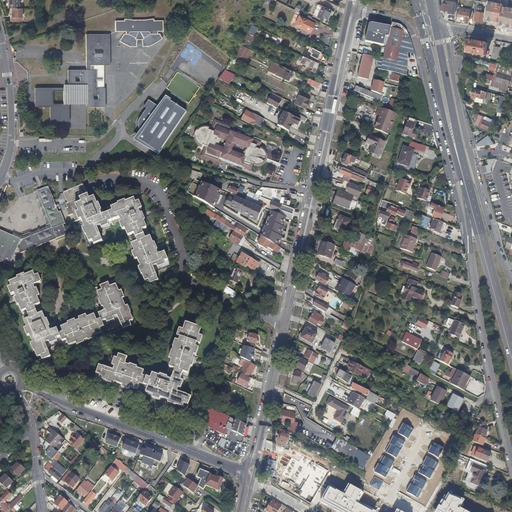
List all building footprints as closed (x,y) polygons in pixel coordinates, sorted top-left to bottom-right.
[(18,8),(17,0),(6,0),(7,8),(10,8),(18,8)] [(485,21),(488,3),(478,1),(478,4),(484,5),(482,13),(477,12),(475,22),(484,23),(485,21)] [(488,1),(488,3),(485,21),(500,23),(503,7),(503,4),(488,1)] [(455,15),(457,3),(447,2),(446,5),(442,4),(441,11),(449,12),(448,14),(455,15)] [(317,15),(322,5),(317,3),(313,13),(317,15)] [(333,11),(322,5),(317,15),(317,16),(321,18),(322,15),(326,17),(327,14),(330,16),(333,11)] [(511,8),(503,7),(500,23),(499,27),(511,29),(511,8)] [(21,20),(21,8),(18,8),(10,8),(10,16),(10,20),(21,20)] [(455,23),(461,24),(462,18),(464,18),(464,21),(469,22),(471,10),(467,10),(467,13),(466,14),(459,13),(459,11),(457,11),(455,23)] [(313,24),(314,22),(298,15),(294,24),(310,31),(313,24)] [(163,31),(162,20),(153,20),(153,18),(144,20),(140,20),(133,20),(127,19),(124,19),(124,21),(115,21),(114,32),(125,32),(125,34),(125,35),(123,35),(119,43),(130,48),(131,47),(135,48),(135,46),(143,46),(143,48),(147,47),(148,47),(162,39),(158,34),(157,34),(157,32),(163,31)] [(390,29),(391,28),(372,24),(369,26),(365,43),(383,47),(385,37),(388,38),(390,29)] [(249,33),(255,36),(258,29),(252,26),(249,33)] [(397,63),(403,32),(390,29),(388,38),(386,48),(384,55),(383,59),(397,63)] [(110,65),(110,33),(86,33),(86,64),(86,68),(68,68),(68,85),(65,85),(65,88),(36,88),(36,107),(51,107),(51,122),(68,122),(68,105),(85,105),(85,107),(105,107),(105,87),(104,87),(96,87),(96,69),(90,69),(90,65),(104,65),(110,65)] [(249,33),(243,44),(249,47),(255,36),(249,33)] [(488,39),(470,36),(467,53),(486,56),(488,39)] [(222,71),(230,60),(205,42),(204,43),(203,42),(199,47),(208,53),(204,59),(222,71)] [(241,46),(235,57),(245,62),(250,53),(247,51),(249,49),(241,46)] [(501,48),(494,47),(492,59),(499,60),(501,48)] [(316,60),(319,53),(309,48),(307,52),(311,54),(310,56),(316,60)] [(373,58),(362,55),(357,78),(368,80),(373,58)] [(318,64),(301,56),(299,61),(300,62),(299,64),(311,69),(310,71),(314,72),(318,64)] [(172,57),(167,63),(173,68),(178,61),(172,57)] [(488,69),(495,71),(497,64),(476,59),(475,63),(489,67),(488,69)] [(509,66),(498,63),(495,73),(511,77),(511,75),(511,73),(511,66),(509,66)] [(104,68),(104,65),(90,65),(90,69),(96,69),(96,87),(104,87),(104,68)] [(292,71),(279,66),(275,75),(288,81),(292,71)] [(234,75),(225,71),(220,79),(223,81),(229,84),(232,80),(234,75)] [(397,87),(399,76),(395,75),(395,74),(392,73),(391,75),(394,76),(392,80),(391,79),(390,81),(396,83),(395,87),(397,87)] [(511,77),(495,73),(495,76),(487,74),(486,79),(493,81),(493,82),(509,87),(510,82),(511,77)] [(317,88),(319,84),(314,81),(311,80),(309,84),(317,88)] [(370,92),(379,95),(382,96),(384,84),(373,81),(370,92)] [(508,90),(509,87),(493,82),(492,86),(508,90)] [(491,93),(506,97),(508,90),(492,86),(489,85),(487,92),(491,93)] [(377,100),(379,95),(370,92),(356,87),(354,91),(377,100)] [(489,101),(491,93),(487,92),(474,89),(472,96),(489,101)] [(283,98),(273,94),(268,104),(278,109),(283,98)] [(294,104),(304,109),(308,100),(298,95),(294,104)] [(178,122),(186,109),(166,96),(159,106),(148,98),(143,105),(146,107),(142,113),(138,120),(137,122),(137,123),(138,125),(139,128),(141,130),(142,131),(138,138),(147,144),(152,146),(152,145),(154,146),(153,148),(159,152),(170,135),(178,122)] [(388,105),(394,108),(397,101),(391,98),(388,105)] [(385,134),(385,133),(393,113),(376,107),(374,114),(377,115),(372,128),(371,129),(385,134)] [(264,120),(247,111),(242,120),(254,126),(254,125),(260,128),(264,120)] [(284,112),(278,125),(289,131),(292,124),(295,124),(299,125),(301,120),(298,119),(284,112)] [(205,124),(206,124),(208,118),(198,115),(195,123),(201,125),(205,124)] [(414,132),(418,121),(408,118),(406,121),(408,122),(404,135),(416,139),(418,133),(414,132)] [(233,124),(233,125),(229,124),(229,123),(226,122),(222,121),(222,120),(219,119),(219,120),(216,119),(213,128),(210,127),(211,124),(210,124),(209,124),(206,124),(205,124),(201,125),(199,127),(198,128),(197,129),(197,131),(196,133),(196,134),(196,136),(197,138),(197,139),(198,141),(199,142),(200,143),(201,144),(203,145),(204,142),(207,143),(203,152),(206,153),(205,154),(208,155),(208,154),(213,156),(212,157),(215,158),(215,157),(219,159),(221,160),(223,154),(244,162),(246,162),(245,164),(252,167),(252,165),(253,160),(256,161),(255,164),(256,164),(257,164),(259,164),(260,164),(261,164),(263,163),(264,163),(265,162),(266,161),(266,160),(262,157),(263,155),(268,156),(268,153),(268,151),(267,149),(266,148),(265,147),(264,146),(262,145),(261,147),(259,147),(260,142),(261,143),(262,141),(255,139),(255,140),(253,140),(254,139),(233,131),(235,125),(233,124)] [(491,124),(484,121),(481,128),(482,128),(481,130),(486,132),(487,130),(487,131),(491,124)] [(197,139),(197,138),(190,136),(187,144),(197,147),(199,142),(198,141),(197,139)] [(381,140),(366,136),(364,142),(369,144),(367,152),(377,155),(381,140)] [(489,136),(476,144),(477,146),(495,143),(489,136)] [(266,142),(265,147),(266,148),(267,149),(268,151),(268,153),(268,156),(268,157),(272,158),(276,146),(266,142)] [(427,147),(411,142),(409,148),(415,150),(425,153),(427,147)] [(409,148),(404,146),(398,164),(410,168),(415,150),(409,148)] [(353,162),(354,159),(345,155),(341,164),(347,167),(348,164),(349,160),(353,162)] [(267,159),(266,160),(266,161),(265,162),(264,163),(263,163),(261,164),(260,164),(259,164),(257,169),(267,173),(272,161),(267,159)] [(489,167),(482,169),(484,176),(492,174),(492,172),(495,160),(488,162),(489,167)] [(342,176),(350,179),(353,173),(339,167),(337,173),(339,174),(339,176),(342,177),(342,176)] [(353,173),(363,177),(364,174),(349,168),(348,170),(353,173)] [(201,174),(191,170),(190,178),(195,180),(197,176),(200,177),(201,174)] [(368,184),(370,180),(353,173),(350,179),(363,185),(364,182),(368,184)] [(411,182),(400,178),(396,191),(406,194),(408,187),(409,187),(411,182)] [(232,193),(231,194),(251,202),(255,194),(239,187),(238,190),(230,187),(230,185),(227,184),(228,182),(225,181),(222,189),(232,193)] [(215,207),(221,190),(199,182),(193,199),(215,207)] [(354,196),(359,198),(363,188),(349,182),(347,186),(346,192),(354,196)] [(88,195),(88,194),(87,194),(83,185),(65,193),(69,203),(85,197),(88,195)] [(426,201),(431,188),(422,185),(417,198),(426,201)] [(55,201),(50,190),(49,187),(38,192),(42,204),(43,205),(54,201),(55,201)] [(346,192),(339,190),(334,203),(349,209),(354,196),(346,192)] [(45,210),(43,205),(42,204),(38,192),(34,193),(41,209),(47,225),(47,227),(51,228),(52,228),(51,225),(45,210)] [(105,214),(98,196),(90,199),(88,195),(85,197),(69,203),(67,204),(68,208),(67,209),(69,216),(75,214),(78,221),(82,219),(84,223),(86,222),(88,226),(85,227),(83,229),(90,247),(103,241),(99,233),(115,226),(109,213),(105,214)] [(257,222),(262,207),(236,196),(235,199),(230,197),(226,205),(241,213),(240,214),(257,222)] [(141,219),(139,215),(141,214),(139,210),(142,209),(139,201),(137,202),(135,199),(127,202),(126,201),(119,204),(118,202),(107,206),(109,213),(115,226),(121,224),(124,230),(126,229),(131,240),(149,232),(145,221),(144,222),(143,219),(141,219)] [(56,205),(55,203),(54,201),(43,205),(45,210),(56,205)] [(292,213),(293,208),(284,205),(273,201),(270,209),(279,212),(280,210),(285,212),(286,211),(292,213)] [(434,212),(442,215),(445,208),(432,204),(430,208),(435,209),(434,212)] [(66,224),(62,214),(61,212),(59,213),(56,205),(45,210),(51,225),(55,224),(56,227),(64,225),(66,224)] [(204,209),(203,212),(207,215),(213,218),(215,214),(212,212),(213,211),(206,207),(205,210),(204,209)] [(399,210),(392,207),(391,209),(389,208),(387,212),(396,216),(399,210)] [(383,212),(382,211),(380,217),(388,220),(390,215),(383,212)] [(262,237),(278,246),(279,244),(282,237),(280,236),(284,227),(282,226),(286,217),(272,212),(270,217),(268,217),(266,222),(268,223),(267,226),(266,225),(263,231),(265,232),(263,234),(262,237)] [(441,221),(442,215),(434,212),(432,218),(441,221)] [(441,220),(447,222),(450,215),(443,213),(441,220)] [(418,226),(427,229),(431,218),(422,215),(418,226)] [(351,221),(340,216),(338,220),(337,220),(333,228),(338,230),(339,229),(346,232),(351,221)] [(232,229),(233,230),(235,226),(220,218),(218,221),(232,229)] [(431,229),(440,233),(443,223),(434,220),(431,229)] [(218,221),(214,227),(220,230),(219,232),(225,235),(227,232),(226,231),(227,230),(231,232),(232,229),(218,221)] [(58,233),(60,228),(65,227),(64,225),(56,227),(55,224),(51,225),(52,228),(52,229),(49,230),(51,234),(54,232),(58,240),(60,239),(58,233)] [(243,236),(245,232),(247,230),(238,225),(235,231),(243,236)] [(22,240),(41,233),(49,230),(52,229),(52,228),(51,228),(47,227),(28,234),(22,237),(22,240)] [(64,237),(66,232),(65,227),(60,228),(58,233),(60,239),(61,239),(64,237)] [(42,247),(55,241),(58,240),(54,232),(51,234),(49,230),(41,233),(22,240),(13,237),(3,232),(0,230),(0,262),(9,266),(10,265),(16,252),(18,249),(19,251),(21,255),(22,255),(23,254),(42,247)] [(230,240),(238,244),(243,236),(235,231),(230,240)] [(173,269),(166,251),(165,251),(161,253),(159,249),(158,250),(155,251),(153,247),(154,246),(153,243),(154,243),(149,232),(131,240),(135,251),(133,252),(136,259),(138,259),(141,266),(138,268),(145,283),(146,286),(164,279),(162,273),(173,269)] [(360,251),(373,257),(373,254),(373,247),(373,240),(356,232),(352,241),(350,247),(351,248),(360,251)] [(418,240),(405,236),(400,249),(413,254),(418,240)] [(278,246),(262,237),(258,244),(267,250),(269,246),(276,250),(278,246)] [(350,247),(352,241),(346,238),(342,248),(344,250),(348,251),(350,247)] [(317,256),(322,241),(316,240),(311,254),(317,256)] [(322,241),(317,256),(319,257),(319,255),(329,259),(331,255),(332,255),(335,246),(329,243),(322,241)] [(259,263),(243,253),(237,262),(246,268),(248,265),(255,269),(259,263)] [(441,257),(432,254),(426,267),(436,271),(441,257)] [(337,259),(335,264),(343,268),(345,263),(337,259)] [(412,271),(417,273),(419,266),(413,263),(412,266),(402,262),(400,266),(412,271)] [(241,280),(244,271),(231,266),(229,270),(224,281),(234,285),(235,283),(238,284),(239,280),(241,280)] [(314,280),(313,283),(316,285),(318,281),(326,286),(329,281),(324,278),(326,274),(318,270),(314,279),(314,280)] [(354,283),(358,276),(348,270),(344,278),(354,283)] [(39,296),(35,286),(41,283),(38,276),(35,277),(34,273),(25,277),(25,275),(16,279),(17,280),(9,284),(11,287),(9,288),(12,295),(15,294),(17,298),(19,297),(20,297),(21,300),(19,301),(21,304),(20,304),(24,316),(41,309),(36,297),(39,296)] [(356,286),(343,279),(337,290),(350,297),(356,286)] [(418,283),(411,280),(403,299),(410,302),(412,297),(421,301),(425,294),(416,290),(418,283)] [(137,324),(129,306),(126,307),(124,300),(125,299),(121,292),(119,293),(114,281),(96,289),(100,300),(101,300),(103,302),(104,302),(106,306),(103,308),(105,311),(98,314),(101,319),(104,328),(106,332),(116,328),(118,332),(137,324)] [(324,300),(328,293),(319,288),(317,292),(319,293),(316,297),(322,301),(324,300)] [(240,302),(244,296),(236,291),(232,297),(240,302)] [(460,296),(456,293),(451,306),(458,309),(461,302),(459,300),(460,296)] [(329,308),(327,307),(316,300),(313,304),(327,312),(329,308)] [(45,328),(44,323),(46,322),(44,319),(45,319),(41,309),(24,316),(29,327),(27,328),(29,335),(31,335),(34,343),(31,344),(39,362),(46,359),(68,351),(66,347),(58,327),(52,329),(51,325),(49,326),(45,328)] [(316,327),(322,317),(314,312),(308,323),(315,327),(316,327)] [(336,320),(324,313),(323,316),(335,323),(336,320)] [(100,330),(96,321),(94,316),(87,319),(86,316),(78,319),(79,321),(75,322),(75,323),(71,325),(70,324),(68,325),(67,323),(65,324),(58,327),(66,347),(77,342),(78,345),(93,338),(102,334),(100,330)] [(428,322),(419,318),(416,325),(425,329),(428,322)] [(197,356),(200,348),(198,347),(199,344),(201,344),(204,336),(202,336),(205,328),(186,321),(183,329),(182,328),(179,337),(181,337),(179,341),(178,341),(171,360),(173,360),(169,372),(174,374),(189,379),(193,366),(194,366),(196,363),(192,362),(193,359),(197,360),(198,361),(200,356),(197,356)] [(460,335),(464,328),(454,324),(451,331),(460,335)] [(311,345),(317,336),(306,330),(301,339),(311,345)] [(406,332),(401,342),(417,350),(422,340),(406,332)] [(258,345),(260,337),(251,334),(247,347),(256,349),(257,345),(258,345)] [(329,355),(334,346),(326,341),(320,350),(329,355)] [(252,360),(255,349),(242,346),(239,357),(252,360)] [(426,362),(429,356),(418,350),(412,362),(419,365),(422,360),(426,362)] [(439,354),(437,359),(440,361),(445,351),(444,350),(441,354),(439,354)] [(440,361),(448,365),(453,355),(445,351),(440,361)] [(318,357),(308,352),(303,360),(311,365),(312,365),(313,365),(315,360),(316,360),(318,357)] [(144,391),(150,373),(138,369),(139,367),(127,363),(129,358),(114,353),(110,368),(105,366),(104,367),(101,366),(96,379),(111,383),(115,385),(116,384),(116,382),(117,380),(121,381),(120,384),(124,385),(124,387),(131,389),(132,387),(144,391)] [(303,373),(308,365),(299,360),(294,368),(303,373)] [(436,373),(440,365),(433,361),(429,370),(436,373)] [(251,378),(257,367),(247,362),(241,373),(251,378)] [(366,368),(359,365),(359,366),(353,363),(351,367),(350,370),(362,376),(366,368)] [(401,371),(415,377),(418,371),(404,365),(401,371)] [(299,384),(301,375),(297,374),(297,371),(290,367),(289,371),(295,375),(293,383),(299,384)] [(463,391),(470,376),(453,368),(448,377),(453,379),(451,384),(463,391)] [(348,382),(351,377),(340,370),(336,377),(347,383),(348,382)] [(184,393),(188,383),(189,379),(174,374),(172,379),(162,375),(161,376),(150,373),(144,391),(155,395),(154,397),(162,400),(162,398),(167,399),(167,398),(171,399),(170,401),(170,403),(188,409),(193,396),(189,395),(189,394),(184,393)] [(424,385),(428,379),(419,374),(416,381),(424,385)] [(247,388),(251,379),(242,375),(238,384),(247,388)] [(313,399),(319,387),(314,384),(307,397),(313,399)] [(352,384),(350,387),(350,388),(368,396),(370,392),(369,392),(352,384)] [(429,400),(438,406),(445,392),(436,387),(429,400)] [(369,392),(370,392),(379,397),(384,399),(385,397),(381,395),(382,394),(371,388),(369,392)] [(368,396),(366,400),(375,405),(379,397),(370,392),(368,396)] [(346,404),(350,406),(359,410),(364,399),(352,393),(346,404)] [(350,407),(330,397),(326,404),(338,411),(333,420),(341,424),(350,407)] [(448,402),(445,407),(455,412),(460,403),(450,397),(448,402)] [(392,422),(394,418),(395,415),(387,410),(383,417),(392,422)] [(295,422),(295,418),(293,417),(293,414),(285,412),(282,424),(292,427),(291,431),(295,432),(298,423),(295,422)] [(239,422),(220,413),(211,429),(222,434),(225,428),(243,437),(246,426),(239,422)] [(389,427),(392,429),(397,420),(394,418),(392,422),(389,427)] [(404,424),(398,434),(408,439),(414,429),(404,424)] [(480,424),(475,434),(476,434),(485,438),(488,431),(484,428),(485,426),(480,424)] [(61,442),(59,441),(62,438),(51,428),(48,431),(53,436),(52,437),(50,436),(45,442),(54,449),(61,442)] [(286,446),(290,434),(281,431),(277,443),(286,446)] [(120,437),(109,433),(106,443),(117,447),(120,437)] [(484,446),(487,439),(485,438),(476,434),(473,441),(484,446)] [(76,448),(83,440),(78,435),(70,443),(76,448)] [(45,442),(44,441),(40,437),(39,436),(40,443),(46,448),(44,450),(48,454),(47,455),(52,459),(58,453),(54,449),(45,442)] [(393,436),(389,444),(401,450),(405,442),(393,436)] [(338,438),(330,452),(363,471),(367,464),(371,458),(338,438)] [(139,444),(126,439),(122,449),(136,453),(139,444)] [(433,442),(428,452),(439,458),(445,448),(433,442)] [(389,444),(385,452),(396,458),(401,450),(389,444)] [(142,456),(140,463),(157,469),(162,455),(141,447),(138,455),(142,456)] [(491,454),(480,449),(479,453),(477,452),(475,457),(488,462),(491,454)] [(72,464),(79,456),(76,454),(70,462),(72,464)] [(279,485),(311,503),(321,486),(329,472),(302,456),(299,461),(292,457),(279,485)] [(383,456),(378,464),(390,470),(394,462),(383,456)] [(427,457),(423,465),(434,471),(439,463),(427,457)] [(128,468),(117,459),(113,464),(124,473),(126,471),(128,468)] [(185,476),(189,465),(180,461),(175,472),(185,476)] [(20,474),(25,469),(22,467),(20,465),(17,462),(15,464),(12,467),(10,469),(11,470),(13,472),(18,476),(20,474)] [(488,469),(473,463),(470,470),(475,472),(471,482),(481,486),(488,469)] [(378,464),(374,472),(386,478),(390,470),(378,464)] [(54,471),(55,469),(49,465),(44,469),(58,481),(63,475),(60,472),(58,474),(54,471)] [(423,465),(418,473),(430,479),(434,471),(423,465)] [(114,481),(120,474),(112,468),(106,475),(109,477),(111,479),(114,481)] [(133,472),(128,468),(126,471),(137,480),(139,477),(133,472)] [(216,494),(223,480),(218,478),(217,479),(206,474),(202,483),(202,484),(205,486),(207,487),(212,489),(216,491),(215,493),(216,494)] [(13,482),(12,480),(9,478),(7,476),(6,475),(5,476),(3,478),(0,481),(0,482),(2,485),(3,486),(5,488),(6,489),(9,486),(11,484),(12,483),(13,482)] [(76,481),(77,480),(74,477),(72,480),(70,479),(71,477),(67,475),(63,480),(74,489),(77,484),(78,483),(76,481)] [(415,476),(411,484),(422,490),(427,482),(415,476)] [(146,482),(139,477),(137,480),(145,486),(146,485),(148,487),(149,485),(146,482)] [(375,477),(370,486),(376,489),(378,491),(383,482),(375,477)] [(197,487),(187,479),(182,486),(192,494),(197,487)] [(87,497),(94,487),(88,483),(86,484),(84,483),(77,491),(82,495),(83,493),(87,497)] [(411,484),(406,492),(418,498),(422,490),(411,484)] [(364,493),(349,485),(343,494),(329,486),(327,490),(320,502),(331,508),(338,511),(373,511),(358,504),(364,493)] [(173,504),(182,493),(173,487),(167,495),(169,497),(167,499),(173,504)] [(154,498),(148,494),(149,493),(145,491),(138,500),(147,507),(154,498)] [(9,507),(4,502),(11,496),(8,492),(3,497),(1,499),(0,499),(0,498),(0,506),(3,509),(5,511),(9,511),(11,510),(15,506),(19,503),(22,499),(19,497),(15,501),(9,507)] [(91,504),(97,496),(93,492),(85,503),(89,506),(90,504),(91,504)] [(68,503),(68,502),(58,494),(53,498),(56,501),(54,503),(61,510),(65,505),(68,503)] [(167,499),(161,494),(158,498),(170,508),(170,509),(174,511),(175,511),(178,508),(175,506),(173,504),(167,499)] [(467,511),(459,508),(464,499),(448,494),(447,497),(445,496),(435,511),(467,511)] [(276,511),(281,506),(272,501),(265,511),(267,511),(276,511)] [(71,511),(72,511),(75,508),(68,503),(65,505),(61,510),(60,511),(71,511)] [(109,511),(112,509),(109,506),(110,505),(108,503),(104,508),(103,510),(101,511),(109,511)]
